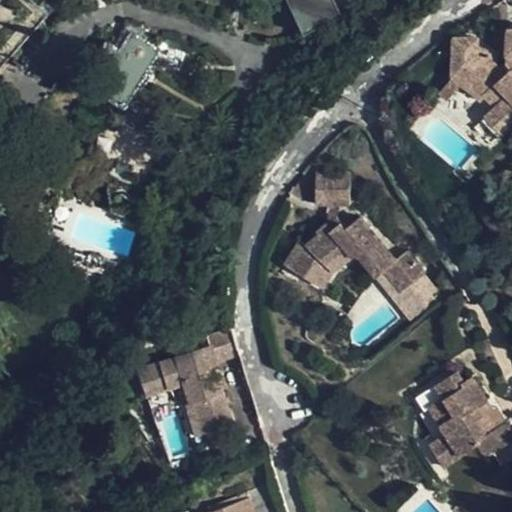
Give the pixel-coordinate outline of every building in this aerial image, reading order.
[(0,0),(0,67),(49,14),(32,0),(0,0)] [(342,15),(334,0),(287,0),(303,34),(342,15)] [(396,11),(399,0),(380,0),(379,6),(396,11)] [(138,27),(133,33),(147,42),(152,36),(138,27)] [(511,28),(509,28),(507,62),(511,67),(511,69),(506,74),(501,68),(497,65),(495,58),(491,53),(487,50),(479,47),(479,37),(455,37),(453,66),(486,93),(484,95),(486,96),(497,107),(487,115),(503,133),(511,125),(511,28)] [(147,42),(133,33),(99,87),(123,103),(131,90),(184,126),(200,103),(146,67),(158,49),(147,42)] [(511,67),(507,62),(501,68),(506,74),(511,69),(511,67)] [(480,102),(486,96),(484,95),(486,93),(453,66),(452,77),(480,102)] [(350,206),(350,171),(319,170),(317,205),(350,206)] [(362,216),(346,228),(337,236),(331,229),(326,223),(317,230),(319,233),(306,243),(300,240),(286,264),(315,282),(327,264),(336,271),(353,257),(360,256),(377,277),(384,271),(402,292),(424,274),(426,273),(408,250),(396,258),(362,216)] [(341,221),(331,229),(337,236),(346,228),(341,221)] [(62,264),(71,266),(75,252),(67,251),(62,264)] [(112,265),(75,252),(71,266),(108,278),(112,265)] [(324,288),(336,271),(327,264),(315,282),(324,288)] [(377,277),(394,298),(402,292),(384,271),(377,277)] [(443,297),(424,274),(402,292),(394,298),(412,320),(443,297)] [(240,354),(232,327),(209,333),(211,344),(218,361),(240,354)] [(218,361),(211,344),(175,355),(175,357),(138,368),(139,371),(129,374),(135,394),(145,391),(146,394),(173,386),(178,404),(187,402),(197,434),(233,423),(219,376),(214,378),(210,363),(218,361)] [(447,434),(439,439),(431,444),(446,466),(480,444),(488,455),(511,438),(511,427),(508,421),(488,434),(478,419),(485,415),(480,406),(489,399),(474,375),(466,380),(458,370),(437,384),(437,385),(419,398),(426,409),(428,407),(447,434)] [(496,407),(489,399),(480,406),(485,415),(478,419),(488,434),(508,421),(498,406),(496,407)] [(421,412),(439,439),(447,434),(428,407),(426,409),(421,412)] [(252,511),(248,499),(208,511),(252,511)]
